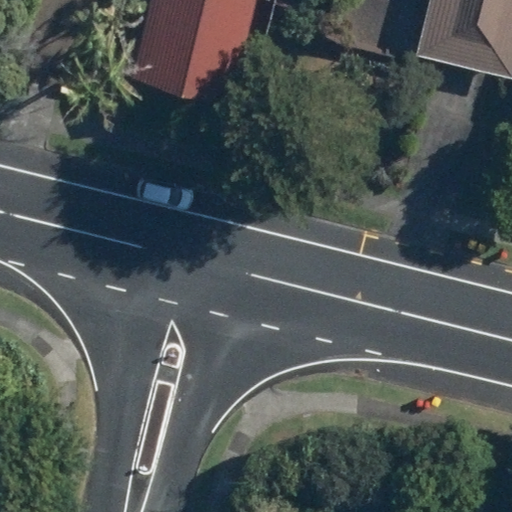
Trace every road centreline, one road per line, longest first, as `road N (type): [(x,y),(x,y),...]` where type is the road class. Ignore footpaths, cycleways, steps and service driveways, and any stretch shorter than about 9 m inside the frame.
road 1 (residential): [(188,260),(511,337)]
road 2 (residential): [(127,511),(188,260)]
road 3 (residential): [(0,212),(188,260)]
